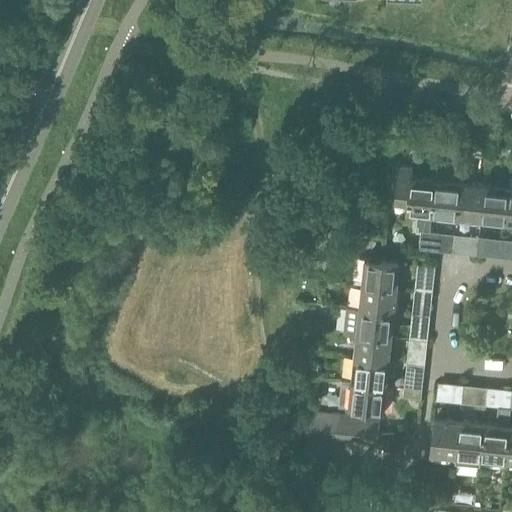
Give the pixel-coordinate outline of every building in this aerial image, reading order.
[(433,178),(411,175),(412,166),(399,164),(395,200),(407,201),(406,210),(423,212),(418,247),(428,248),(430,231),(432,213),(435,178),(438,178),(438,170),(434,170),(433,178)] [(484,175),(483,183),(460,180),(456,215),(481,218),(485,183),(487,183),(488,175),(484,175)] [(432,213),(456,215),(460,180),(438,178),(435,178),(432,213)] [(485,183),(481,218),(506,220),(510,185),(487,183),(485,183)] [(437,249),(439,232),(430,231),(428,248),(437,249)] [(470,235),(468,252),(477,253),(479,236),(470,235)] [(486,254),(488,237),(479,236),(477,253),(486,254)] [(364,256),(362,279),(362,281),(397,285),(399,260),(364,256)] [(433,281),(416,278),(415,287),(432,289),(433,281)] [(362,283),(359,306),(394,310),(397,285),(362,281),(362,279),(355,279),(354,282),(362,283)] [(414,296),(431,298),(432,289),(415,287),(414,296)] [(347,305),(344,330),(356,331),(391,335),(394,310),(359,306),(347,305)] [(428,330),(410,328),(410,337),(427,339),(428,330)] [(391,335),(356,331),(354,356),(389,359),(391,335)] [(409,346),(426,348),(427,339),(410,337),(409,346)] [(351,380),(386,384),(387,373),(393,374),(395,360),(389,359),(354,356),(351,379),(351,380)] [(405,377),(404,386),(421,388),(422,379),(405,377)] [(339,405),(348,406),(383,410),(386,384),(351,380),(342,379),(339,405)] [(454,382),(452,401),(461,402),(463,383),(454,382)] [(469,403),(471,384),(463,383),(461,402),(469,403)] [(403,395),(420,397),(421,388),(404,386),(403,395)] [(503,388),(501,406),(510,407),(511,389),(503,388)] [(308,410),(306,433),(317,435),(319,411),(308,410)] [(329,436),(332,412),(319,411),(317,435),(329,436)] [(332,412),(329,436),(341,437),(344,414),(332,412)] [(344,414),(341,437),(352,438),(355,415),(344,414)] [(355,415),(352,438),(364,440),(367,416),(355,415)] [(377,441),(379,417),(367,416),(364,440),(377,441)] [(431,451),(454,454),(455,454),(459,419),(434,416),(431,451)] [(456,462),(478,464),(479,456),(480,457),(484,422),(459,419),(455,454),(454,454),(453,462),(456,462)] [(484,422),(480,457),(502,459),(504,459),(508,424),(484,422)] [(502,459),(501,467),(505,468),(506,459),(511,460),(511,424),(508,424),(504,459),(502,459)]
